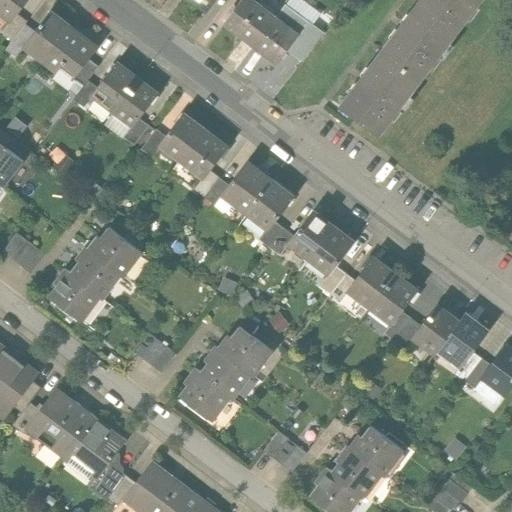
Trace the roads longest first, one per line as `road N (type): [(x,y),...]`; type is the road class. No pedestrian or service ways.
road 1 (residential): [(511,306),(107,0)]
road 2 (residential): [(285,511),(0,299)]
